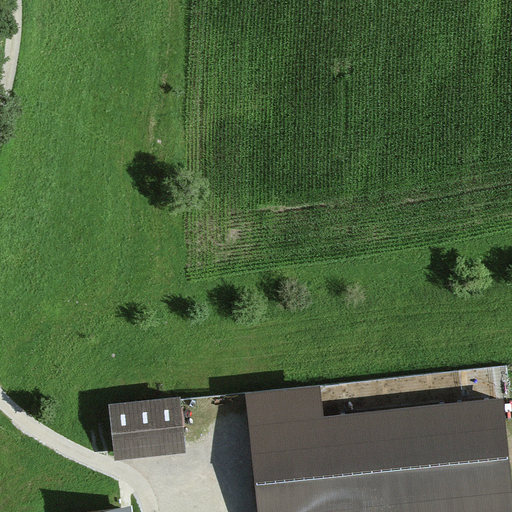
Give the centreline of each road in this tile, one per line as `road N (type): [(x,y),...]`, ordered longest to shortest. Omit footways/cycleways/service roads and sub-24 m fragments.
road 1 (track): [(152,511),(142,489),(47,439),(0,396)]
road 2 (track): [(0,125),(13,0)]
